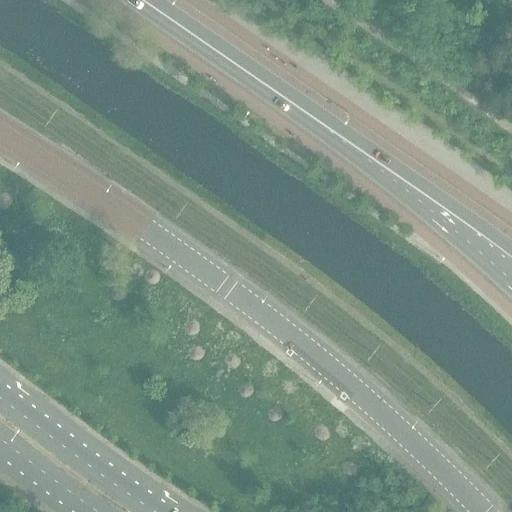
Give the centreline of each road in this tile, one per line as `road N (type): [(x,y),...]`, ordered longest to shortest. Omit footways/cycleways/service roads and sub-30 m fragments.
road 1 (residential): [(484,511),(296,333),(0,133)]
road 2 (secondary): [(329,130),(511,282)]
road 3 (secondary): [(141,0),(329,130)]
road 4 (secondary): [(511,249),(329,130)]
road 5 (primary): [(152,511),(0,399)]
